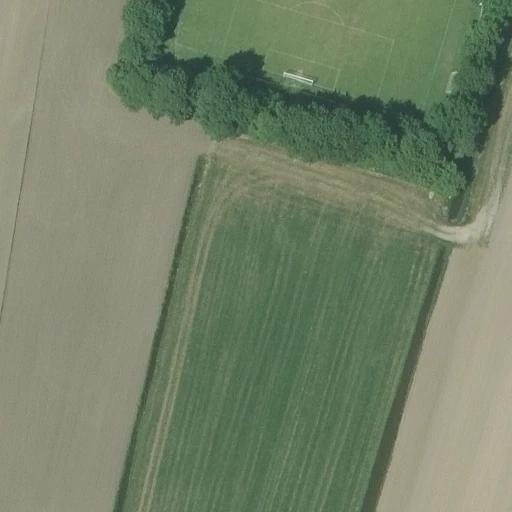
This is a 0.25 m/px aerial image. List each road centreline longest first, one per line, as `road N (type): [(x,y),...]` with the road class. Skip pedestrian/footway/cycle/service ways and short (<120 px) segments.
road 1 (track): [(90,117),(471,237),(393,511)]
road 2 (track): [(511,91),(471,237)]
